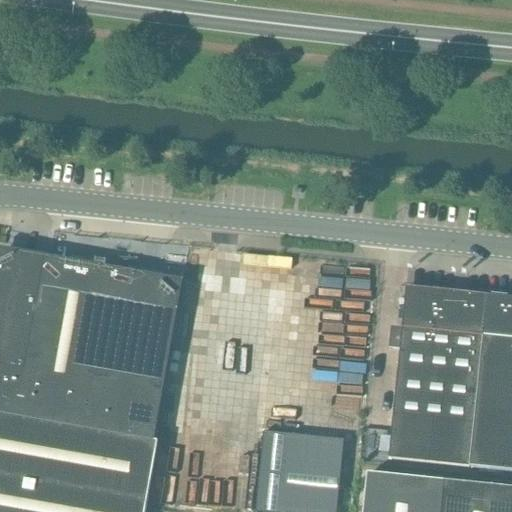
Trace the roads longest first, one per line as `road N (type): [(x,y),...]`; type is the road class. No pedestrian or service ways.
road 1 (unclassified): [(0,195),(511,248)]
road 2 (secondary): [(511,48),(82,0)]
